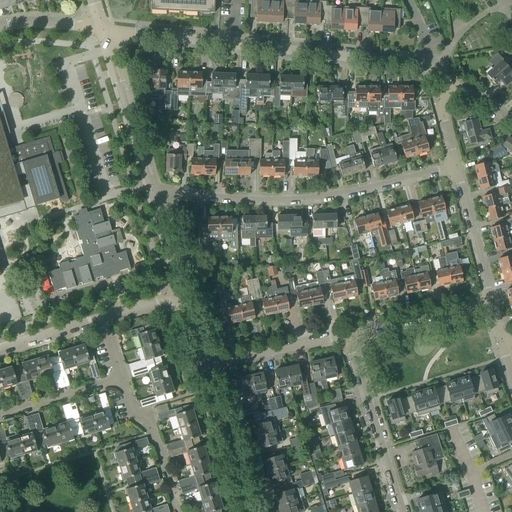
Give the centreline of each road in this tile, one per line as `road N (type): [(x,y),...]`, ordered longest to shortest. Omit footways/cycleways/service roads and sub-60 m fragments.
road 1 (residential): [(154,200),(180,192),(254,200),(335,196),(456,167)]
road 2 (residential): [(432,71),(236,45)]
road 3 (residential): [(0,349),(184,296)]
road 4 (residential): [(348,334),(401,511)]
road 5 (residential): [(154,200),(105,29)]
road 6 (residential): [(250,511),(205,367)]
road 7 (residential): [(205,367),(348,334)]
road 8 (residential): [(348,334),(490,302)]
road 9 (residential): [(490,302),(456,167)]
road 10 (residential): [(236,45),(105,29)]
